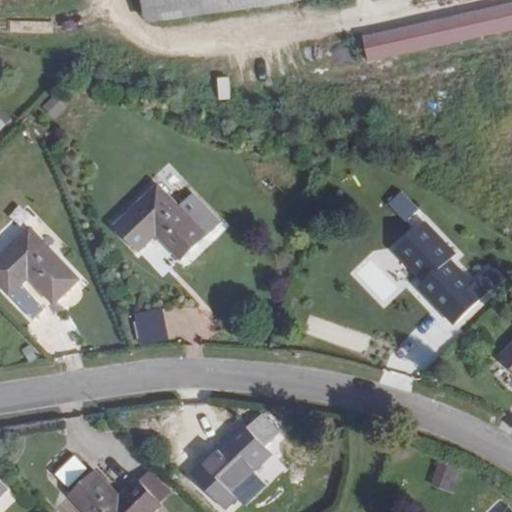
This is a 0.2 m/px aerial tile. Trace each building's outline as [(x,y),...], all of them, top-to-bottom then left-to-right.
[(128,0),(135,37),(352,0),(128,0)] [(364,63),(511,31),(511,2),(358,35),(364,63)] [(0,16),(0,30),(63,32),(64,19),(0,16)] [(40,105),(50,119),(64,110),(53,96),(40,105)] [(0,130),(10,119),(0,109),(0,130)] [(179,209),(158,187),(116,227),(140,251),(157,235),(180,260),(221,224),(194,194),(179,209)] [(423,289),(457,325),(500,284),(489,273),(474,288),(451,264),(456,258),(425,226),(398,252),(428,284),(423,289)] [(53,306),(78,282),(30,230),(0,258),(0,286),(10,297),(29,281),(53,306)] [(131,318),(141,344),(168,333),(158,307),(131,318)] [(511,347),(502,357),(511,367),(511,347)] [(226,510),(237,498),(231,492),(271,454),(265,448),(277,437),(260,419),(248,431),(244,427),(205,463),(210,470),(199,481),(226,510)] [(438,463),(429,484),(452,494),(461,473),(438,463)] [(120,497),(96,472),(70,496),(84,511),(156,511),(162,506),(137,481),(120,497)] [(0,494),(10,485),(0,474),(0,494)]
